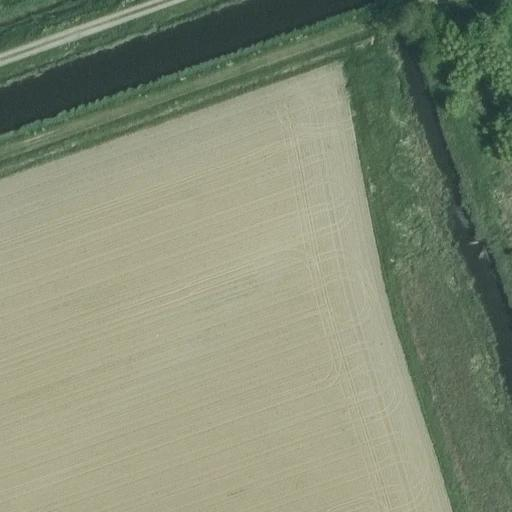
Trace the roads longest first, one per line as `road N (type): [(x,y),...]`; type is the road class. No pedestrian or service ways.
road 1 (track): [(0,152),(435,0)]
road 2 (track): [(172,0),(0,61)]
